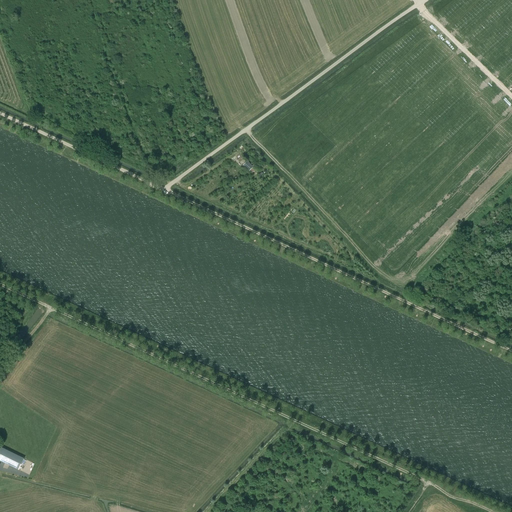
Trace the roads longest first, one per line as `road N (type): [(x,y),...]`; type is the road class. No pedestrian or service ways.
road 1 (track): [(491,511),(50,308)]
road 2 (track): [(511,350),(163,189)]
road 3 (unclassified): [(163,189),(424,0)]
road 4 (unclassified): [(163,189),(0,113)]
